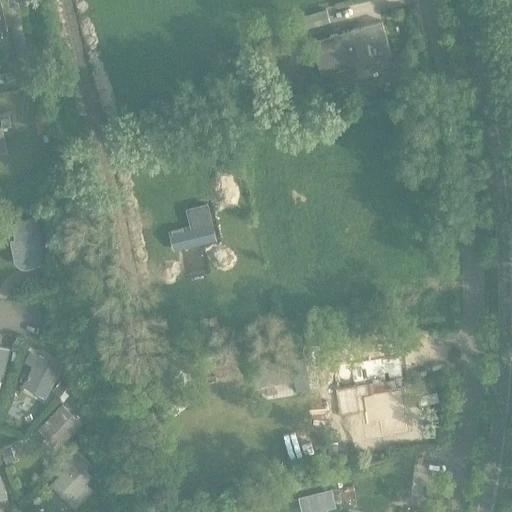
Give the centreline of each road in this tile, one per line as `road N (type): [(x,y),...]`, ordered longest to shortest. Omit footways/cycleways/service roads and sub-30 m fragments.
road 1 (residential): [(452,511),(471,391),(473,281),(468,191),(427,0)]
road 2 (tertiary): [(490,511),(506,410),(511,293),(494,116),(467,0)]
